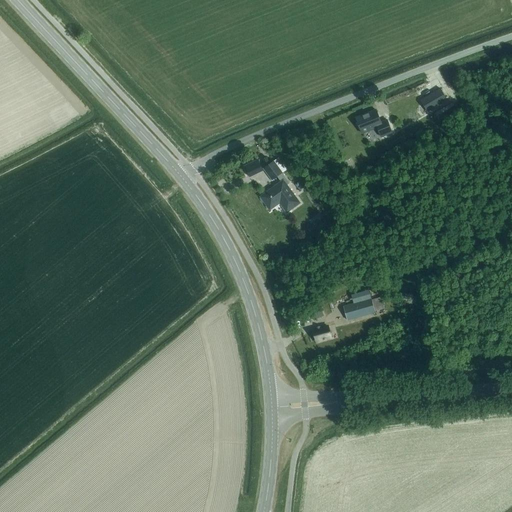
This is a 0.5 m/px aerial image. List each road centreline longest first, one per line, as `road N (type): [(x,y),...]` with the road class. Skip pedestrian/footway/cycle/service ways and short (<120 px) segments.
road 1 (unclassified): [(181,176),(258,134),(511,36)]
road 2 (secondary): [(181,176),(16,0)]
road 3 (secondary): [(264,350),(228,246),(181,176)]
road 4 (tertiary): [(351,400),(511,387)]
